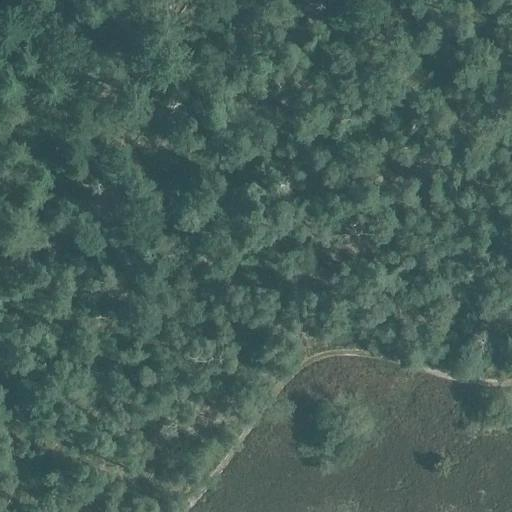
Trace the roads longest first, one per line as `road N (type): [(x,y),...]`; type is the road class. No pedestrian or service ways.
road 1 (track): [(511,384),(357,353),(319,357),(282,384),(180,511)]
road 2 (track): [(0,249),(233,0)]
